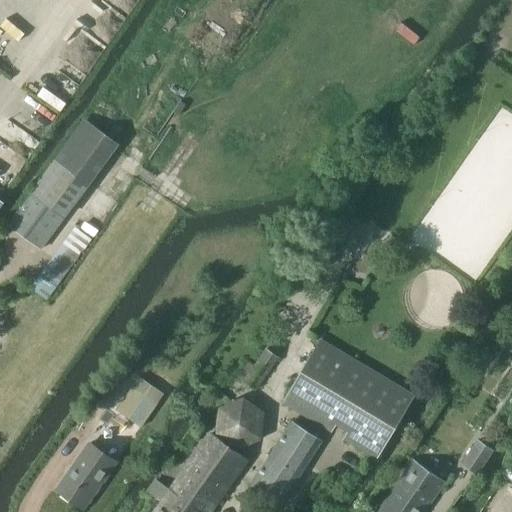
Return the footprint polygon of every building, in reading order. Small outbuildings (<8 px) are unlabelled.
[(43,248),(119,143),(84,118),(32,189),(35,192),(12,225),(43,248)] [(46,270),(42,267),(29,286),(48,300),(90,240),(74,229),(46,270)] [(336,425),(348,431),(345,436),(376,455),(412,394),(320,340),(284,401),(333,429),(336,425)] [(254,365),(246,360),(235,376),(256,391),(280,358),(267,348),(254,365)] [(104,416),(115,424),(122,414),(141,428),(165,394),(140,376),(115,410),(110,407),(104,416)] [(243,398),(220,408),(218,433),(238,448),(261,438),(264,413),(243,398)] [(281,505),(322,441),(292,422),(251,486),(281,505)] [(147,493),(162,502),(154,511),(210,511),(247,461),(210,435),(173,487),(169,485),(167,488),(156,480),(147,493)] [(478,475),(494,450),(478,439),(461,464),(478,475)] [(117,462),(90,443),(57,490),(84,509),(117,462)] [(423,511),(445,480),(414,459),(377,511),(423,511)] [(511,511),(511,490),(508,488),(491,511),(511,511)]
